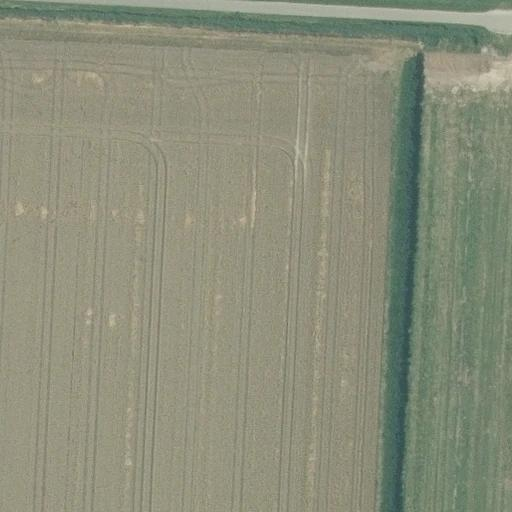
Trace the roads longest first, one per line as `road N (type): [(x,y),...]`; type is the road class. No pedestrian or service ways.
road 1 (track): [(511,60),(419,55),(398,511)]
road 2 (unclassified): [(234,7),(95,0)]
